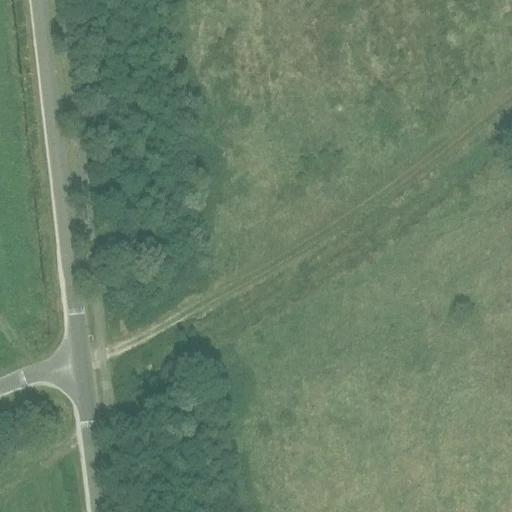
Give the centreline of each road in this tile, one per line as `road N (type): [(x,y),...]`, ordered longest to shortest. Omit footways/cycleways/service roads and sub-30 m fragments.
road 1 (track): [(511,103),(358,231),(102,361)]
road 2 (tertiary): [(80,363),(38,0)]
road 3 (tertiary): [(96,511),(80,363)]
